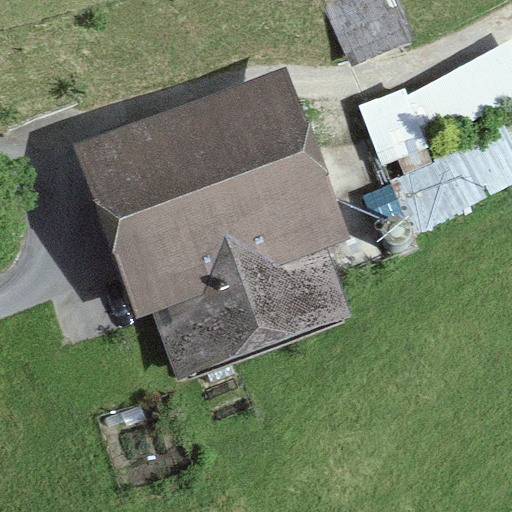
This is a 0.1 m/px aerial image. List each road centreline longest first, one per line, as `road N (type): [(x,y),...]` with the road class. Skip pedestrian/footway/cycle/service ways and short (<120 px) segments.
road 1 (track): [(23,164),(276,73),(356,81),(388,74),(511,17)]
road 2 (unclassified): [(0,160),(36,174),(53,210),(51,245),(40,265),(0,296)]
